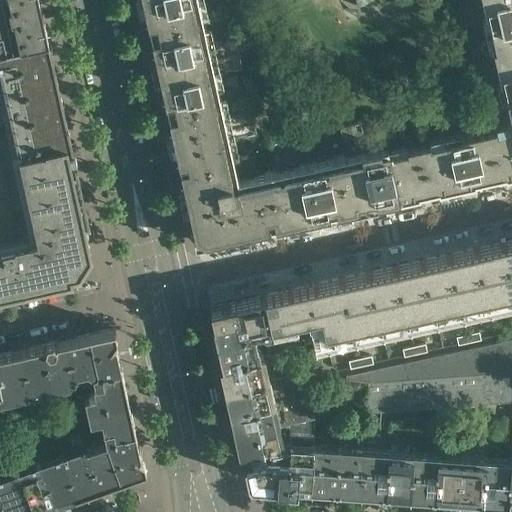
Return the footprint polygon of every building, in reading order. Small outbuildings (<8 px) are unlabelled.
[(48,40),(39,0),(0,0),(0,32),(1,32),(5,50),(9,49),(9,50),(12,49),(11,48),(48,40)] [(232,159),(228,139),(256,133),(252,112),(223,118),(212,69),(223,67),(224,71),(242,67),(235,38),(218,42),(219,46),(208,48),(197,0),(142,0),(165,101),(164,101),(166,110),(167,110),(194,233),(196,242),(328,213),(328,214),(337,212),(337,211),(405,197),(419,194),(418,192),(429,190),(428,186),(437,184),(438,190),(458,185),(448,141),(446,135),(432,138),(433,142),(407,148),(407,150),(392,154),(391,151),(389,152),(387,146),(366,150),(360,122),(339,127),(345,155),(297,166),(290,137),(270,142),(276,170),(256,175),(253,159),(248,155),(232,159)] [(511,0),(481,0),(489,33),(491,33),(491,32),(511,27),(511,0)] [(511,27),(491,32),(491,33),(495,48),(492,49),(500,82),(502,82),(506,99),(511,97),(511,27)] [(88,219),(61,97),(50,50),(51,50),(48,39),(48,40),(11,48),(12,49),(9,50),(9,49),(5,50),(0,50),(0,72),(12,128),(0,131),(0,239),(1,239),(19,235),(88,219)] [(511,173),(511,126),(497,130),(496,128),(463,135),(463,138),(448,141),(458,185),(475,182),(474,178),(483,176),(483,178),(496,175),(495,174),(504,172),(504,175),(511,173)] [(88,221),(88,219),(19,235),(30,286),(71,277),(70,272),(78,270),(90,252),(84,222),(88,221)] [(30,286),(19,235),(1,239),(13,290),(30,286)] [(0,292),(13,290),(1,239),(0,239),(0,292)] [(320,315),(324,333),(511,291),(511,240),(262,296),(269,327),(320,315)] [(270,333),(262,295),(209,307),(216,339),(253,331),(253,334),(261,332),(264,334),(270,333)] [(121,368),(115,340),(116,337),(114,328),(89,334),(97,370),(95,374),(91,375),(93,384),(100,382),(99,376),(101,372),(121,368)] [(259,355),(257,346),(256,345),(253,334),(253,331),(216,339),(222,364),(259,355)] [(467,334),(469,342),(481,340),(479,332),(467,334)] [(97,370),(89,334),(66,339),(74,373),(85,370),(91,375),(95,374),(97,370)] [(456,337),(458,345),(469,342),(467,334),(456,337)] [(74,373),(66,339),(54,341),(52,340),(46,341),(46,343),(43,344),(51,383),(73,378),(74,376),(74,373)] [(511,339),(412,361),(409,366),(412,379),(511,371),(511,339)] [(51,383),(43,344),(19,349),(28,388),(51,383)] [(414,346),(415,354),(427,352),(425,344),(414,346)] [(300,351),(308,387),(330,385),(321,346),(300,351)] [(402,349),(404,357),(415,354),(414,346),(402,349)] [(28,388),(19,349),(0,353),(0,372),(5,393),(28,388)] [(265,379),(259,355),(222,364),(227,388),(265,379)] [(360,358),(361,366),(373,364),(371,356),(360,358)] [(348,361),(350,369),(361,366),(360,358),(348,361)] [(128,399),(121,368),(101,372),(99,376),(100,382),(93,384),(92,384),(94,394),(87,395),(90,407),(128,399)] [(304,371),(265,380),(270,404),(232,412),(238,436),(288,425),(315,419),(304,371)] [(270,404),(265,380),(227,388),(232,412),(270,404)] [(135,430),(130,409),(128,399),(90,407),(93,420),(99,418),(102,430),(124,425),(126,432),(135,430)] [(141,459),(135,430),(126,432),(124,425),(102,430),(104,441),(106,440),(119,478),(145,469),(144,460),(141,459)] [(290,445),(293,445),(288,425),(238,436),(243,461),(271,455),(289,456),(290,445)] [(106,440),(104,441),(84,448),(97,486),(119,478),(106,440)] [(312,485),(314,447),(293,445),(290,445),(289,456),(287,483),(287,484),(311,485),(312,485)] [(336,487),(339,448),(314,446),(314,447),(312,485),(336,487)] [(97,486),(84,448),(61,456),(75,494),(97,486)] [(360,489),(363,450),(339,448),(336,487),(360,489)] [(385,491),(388,452),(363,450),(360,489),(385,491)] [(409,492),(412,454),(388,452),(385,491),(409,492)] [(434,494),(436,455),(412,454),(409,492),(434,494)] [(287,483),(289,456),(271,455),(243,461),(247,475),(246,476),(247,477),(248,477),(248,476),(251,479),(251,480),(252,481),(253,481),(275,482),(275,484),(280,487),(286,485),(286,483),(287,483)] [(458,496),(461,457),(436,455),(434,494),(458,496)] [(75,494),(61,456),(39,464),(52,502),(75,494)] [(482,498),(485,459),(461,457),(458,496),(482,498)] [(507,500),(510,461),(485,459),(482,498),(507,500)] [(52,502),(39,464),(17,472),(30,510),(52,502)] [(23,511),(30,510),(17,472),(0,478),(0,495),(5,511),(23,511)]
